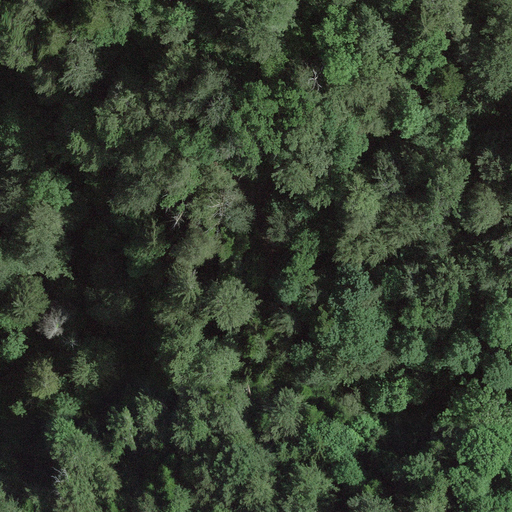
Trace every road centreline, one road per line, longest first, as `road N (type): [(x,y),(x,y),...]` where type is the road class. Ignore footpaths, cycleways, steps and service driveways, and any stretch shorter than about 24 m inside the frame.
road 1 (track): [(237,187),(284,275),(331,438),(339,511)]
road 2 (track): [(237,187),(116,0)]
